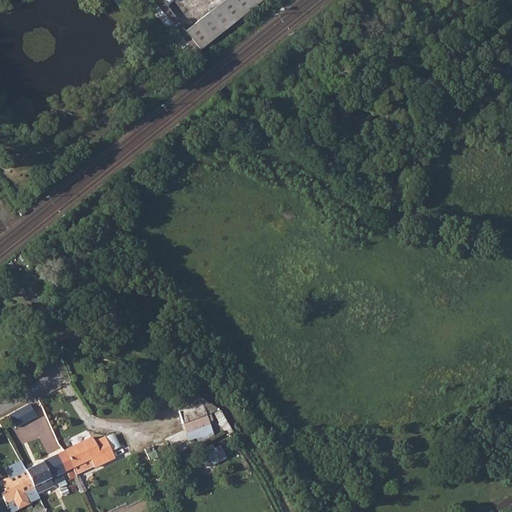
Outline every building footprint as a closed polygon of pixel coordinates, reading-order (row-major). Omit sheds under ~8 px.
[(163,0),(152,0),(195,53),(260,0),(223,0),(186,30),(163,0)] [(45,309),(42,314),(49,319),(50,317),(52,313),(51,314),(45,309)] [(50,317),(49,319),(54,323),(61,314),(55,310),(52,313),(50,317)] [(199,397),(176,405),(185,429),(185,430),(209,422),(207,415),(220,411),(199,397)] [(29,404),(8,415),(15,428),(36,417),(29,404)] [(118,433),(112,435),(118,446),(123,443),(118,433)] [(92,438),(64,450),(73,468),(91,460),(95,467),(114,458),(104,437),(93,442),(92,438)] [(223,444),(207,451),(213,465),(229,458),(223,444)] [(64,450),(25,469),(37,494),(54,486),(51,479),(62,473),(70,469),(73,468),(64,450)] [(37,494),(25,469),(20,461),(4,469),(8,477),(0,481),(4,491),(1,492),(8,506),(16,502),(19,509),(29,504),(28,502),(39,497),(37,494)] [(62,473),(51,479),(54,486),(65,481),(62,473)] [(511,498),(510,496),(496,506),(499,511),(509,511),(511,510),(511,508),(509,505),(511,503),(511,498)] [(16,502),(8,506),(10,511),(12,511),(19,509),(16,502)]
